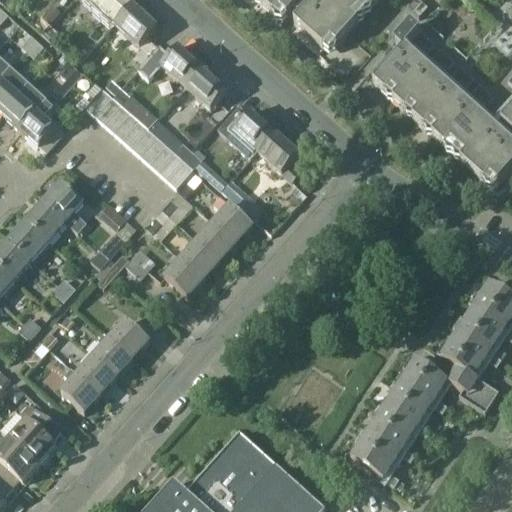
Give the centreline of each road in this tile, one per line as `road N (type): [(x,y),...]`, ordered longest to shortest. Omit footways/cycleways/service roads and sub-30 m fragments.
road 1 (residential): [(57,511),(369,168)]
road 2 (tertiary): [(369,168),(178,0)]
road 3 (tertiary): [(511,261),(369,168)]
